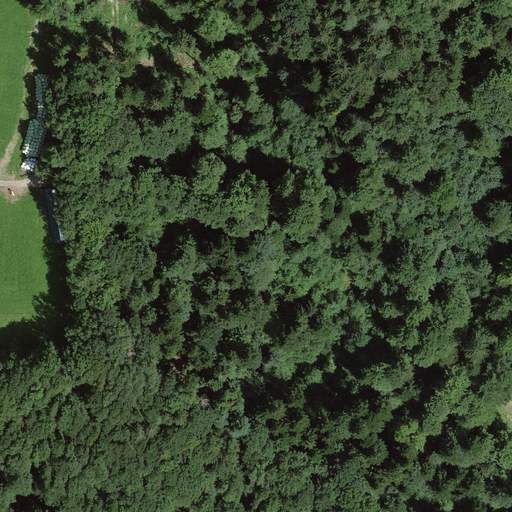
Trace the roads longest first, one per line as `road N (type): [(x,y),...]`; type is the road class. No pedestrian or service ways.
road 1 (track): [(0,185),(37,181),(58,152),(63,118),(44,0)]
road 2 (track): [(460,0),(406,66),(379,76),(356,65),(314,0)]
